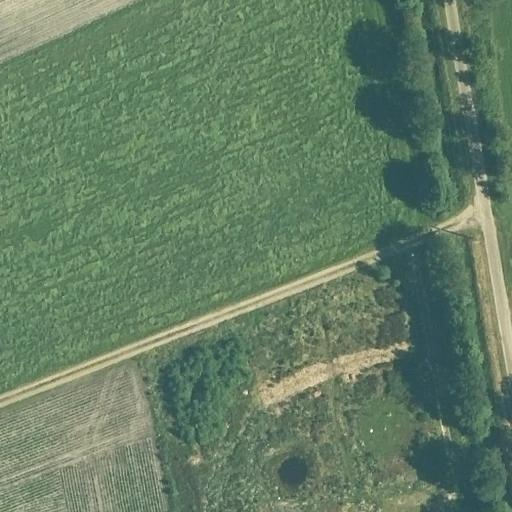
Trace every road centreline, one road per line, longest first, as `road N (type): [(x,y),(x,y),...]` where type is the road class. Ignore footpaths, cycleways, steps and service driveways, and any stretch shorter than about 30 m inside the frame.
road 1 (track): [(483,220),(0,408)]
road 2 (residential): [(511,387),(445,0)]
